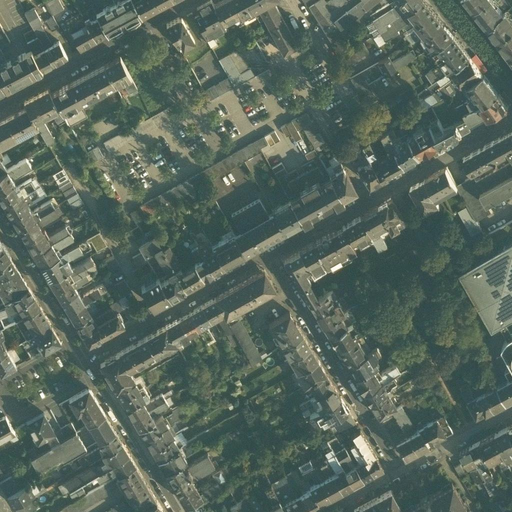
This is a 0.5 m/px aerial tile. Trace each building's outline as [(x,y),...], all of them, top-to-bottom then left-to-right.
[(112,0),(115,4),(102,11),(114,32),(142,16),(133,0),(112,0)] [(133,0),(142,16),(158,8),(154,0),(133,0)] [(197,8),(199,13),(211,34),(212,34),(225,26),(223,23),(214,5),(211,0),(197,8)] [(223,23),(235,17),(226,0),(223,0),(214,5),(223,23)] [(232,0),(226,0),(235,17),(240,14),(232,0)] [(232,0),(240,14),(244,22),(252,18),(250,13),(253,11),(247,0),(232,0)] [(264,20),(283,54),(298,46),(273,0),(247,0),(253,11),(259,22),(263,19),(264,20)] [(359,0),(327,0),(326,1),(324,0),(317,0),(309,5),(323,28),(334,20),(343,12),(359,0)] [(366,8),(362,4),(359,0),(343,12),(350,20),(365,9),(366,8)] [(373,20),(379,31),(386,27),(383,23),(404,9),(418,0),(394,0),(389,3),(383,7),(386,12),(378,16),(373,20)] [(416,24),(418,26),(426,36),(445,25),(425,0),(418,0),(404,9),(412,18),(416,23),(416,24)] [(465,0),(474,10),(486,0),(487,2),(489,0),(465,0)] [(488,28),(494,23),(505,12),(511,7),(509,4),(504,0),(497,0),(496,2),(494,0),(489,0),(487,2),(486,0),(474,10),(488,28)] [(47,8),(51,16),(63,9),(59,1),(47,8)] [(376,12),(378,16),(386,12),(383,7),(376,12)] [(38,37),(45,49),(51,45),(40,24),(42,23),(33,9),(25,13),(38,37)] [(327,36),(331,42),(340,36),(363,21),(370,16),(365,9),(350,20),(340,28),(339,28),(327,36)] [(409,21),(412,18),(404,9),(383,23),(386,27),(379,31),(385,40),(398,31),(397,28),(400,26),(409,21)] [(107,35),(114,32),(102,11),(96,14),(98,18),(98,19),(107,35)] [(81,14),(85,20),(89,18),(86,12),(81,14)] [(339,28),(340,28),(350,20),(343,12),(334,20),(339,28)] [(363,21),(366,25),(373,20),(378,16),(376,12),(370,16),(363,21)] [(488,28),(498,41),(511,30),(511,19),(505,12),(494,23),(488,28)] [(80,50),(96,41),(85,20),(81,14),(80,13),(66,21),(70,29),(68,30),(73,39),(73,38),(80,50)] [(206,37),(211,34),(199,13),(194,16),(206,37)] [(46,20),(52,31),(58,28),(52,17),(46,20)] [(89,18),(85,20),(96,41),(107,35),(98,19),(91,23),(89,19),(89,18)] [(180,43),(183,48),(194,42),(181,19),(179,18),(166,25),(178,45),(180,43)] [(323,29),(327,36),(339,28),(334,20),(323,28),(324,29),(323,29)] [(366,25),(373,34),(379,31),(373,20),(366,25)] [(403,31),(412,25),(409,21),(400,26),(403,31)] [(0,47),(9,42),(0,24),(0,47)] [(405,37),(418,26),(416,24),(403,34),(405,37)] [(428,50),(432,48),(454,35),(445,24),(445,25),(426,36),(422,38),(428,50)] [(418,26),(405,37),(411,44),(422,38),(426,36),(418,26)] [(511,30),(498,41),(509,55),(511,52),(511,30)] [(379,31),(373,34),(372,35),(378,44),(385,40),(379,31)] [(199,36),(204,45),(208,42),(203,33),(199,36)] [(206,37),(210,45),(216,42),(212,34),(211,34),(206,37)] [(426,74),(432,84),(451,70),(470,57),(454,35),(432,48),(442,63),(426,74)] [(329,42),(337,57),(348,50),(340,36),(331,42),(329,42)] [(27,43),(31,50),(33,55),(45,49),(38,37),(27,43)] [(59,41),(51,45),(45,49),(53,65),(67,57),(59,41)] [(362,41),(348,50),(337,57),(343,67),(368,52),(362,41)] [(45,49),(33,55),(42,71),(53,65),(45,49)] [(240,74),(250,69),(238,49),(228,54),(240,74)] [(31,50),(25,53),(36,74),(42,71),(33,55),(31,50)] [(413,51),(391,63),(395,69),(416,57),(413,51)] [(35,74),(36,74),(25,53),(9,62),(0,66),(0,79),(6,90),(10,88),(31,76),(31,77),(32,76),(35,74)] [(234,87),(254,76),(250,69),(240,74),(228,54),(219,60),(229,78),(234,87)] [(120,57),(104,65),(115,86),(122,82),(128,93),(137,89),(120,57)] [(386,74),(395,69),(391,63),(388,57),(378,63),(385,75),(386,74)] [(432,105),(432,106),(451,95),(464,88),(465,87),(483,74),(470,57),(451,70),(432,84),(428,87),(433,94),(417,103),(418,104),(384,125),(383,124),(378,127),(382,133),(386,130),(392,127),(432,105)] [(110,88),(115,86),(104,65),(99,68),(110,88)] [(81,104),(110,88),(99,68),(70,84),(81,104)] [(350,79),(357,91),(368,85),(369,84),(362,72),(350,79)] [(463,104),(468,112),(485,103),(499,93),(493,86),(484,74),(483,74),(465,87),(467,89),(464,91),(470,100),(463,104)] [(204,91),(210,101),(234,87),(229,78),(204,91)] [(81,104),(70,84),(51,94),(63,114),(81,104)] [(370,89),(368,85),(357,91),(363,102),(374,96),(370,89)] [(51,111),(59,125),(66,120),(63,114),(51,94),(48,89),(36,96),(46,114),(51,111)] [(507,103),(499,93),(485,103),(468,112),(463,115),(465,117),(466,119),(471,128),(505,108),(507,103)] [(24,102),(27,107),(38,126),(42,132),(41,133),(47,142),(53,139),(40,117),(46,114),(36,96),(24,102)] [(380,106),(377,101),(366,107),(370,112),(380,106)] [(87,117),(81,104),(63,114),(66,120),(70,126),(87,117)] [(463,115),(468,112),(463,104),(456,108),(460,116),(463,115)] [(171,119),(176,116),(171,106),(166,109),(171,119)] [(27,107),(5,119),(16,138),(38,126),(27,107)] [(166,122),(171,119),(166,109),(161,112),(166,122)] [(161,124),(166,122),(161,112),(156,115),(161,124)] [(301,124),(302,127),(311,122),(310,119),(306,113),(297,118),(301,124)] [(156,127),(161,124),(156,115),(151,117),(156,127)] [(150,131),(156,127),(151,117),(144,121),(150,131)] [(297,130),(302,128),(297,118),(292,121),(297,130)] [(0,157),(2,156),(0,151),(0,146),(16,138),(5,119),(0,121),(0,157)] [(457,124),(462,133),(471,128),(466,119),(465,119),(457,124)] [(431,124),(437,134),(444,131),(438,120),(431,124)] [(143,134),(150,131),(144,121),(138,124),(143,134)] [(292,121),(285,125),(291,134),(295,142),(302,139),(292,121)] [(302,127),(305,132),(316,126),(313,121),(311,122),(302,127)] [(414,127),(416,131),(425,127),(423,122),(414,127)] [(137,138),(143,134),(138,124),(131,128),(137,138)] [(421,156),(441,144),(436,135),(437,134),(431,124),(425,127),(416,131),(409,135),(421,156)] [(457,124),(444,131),(437,134),(436,135),(441,144),(462,133),(457,124)] [(286,137),(291,134),(285,125),(280,127),(286,137)] [(319,131),(316,126),(305,132),(308,138),(319,131)] [(369,132),(372,138),(374,137),(380,134),(382,133),(378,127),(369,132)] [(397,136),(392,127),(386,130),(391,139),(397,136)] [(130,141),(137,138),(131,128),(125,132),(130,141)] [(393,172),(406,165),(391,139),(386,130),(382,133),(380,134),(387,147),(386,147),(388,150),(390,149),(391,151),(389,152),(384,155),(393,172)] [(511,130),(500,137),(510,151),(511,153),(511,130)] [(274,131),(269,134),(275,143),(280,140),(274,131)] [(125,144),(130,141),(125,132),(119,135),(125,144)] [(308,138),(311,143),(322,137),(319,132),(308,138)] [(269,146),(275,143),(269,134),(264,137),(269,146)] [(119,147),(125,144),(119,135),(114,138),(119,147)] [(397,136),(391,139),(406,165),(421,156),(409,135),(403,139),(402,137),(400,136),(399,137),(398,136),(397,136)] [(252,143),(258,154),(261,152),(260,149),(267,145),(263,137),(252,143)] [(325,142),(322,137),(311,143),(314,148),(325,142)] [(491,162),(510,151),(500,137),(464,158),(472,173),(491,162)] [(114,150),(119,147),(114,138),(109,140),(114,150)] [(109,153),(114,150),(109,140),(103,143),(109,153)] [(362,144),(381,178),(393,172),(384,155),(378,158),(368,140),(362,144)] [(252,143),(238,151),(244,161),(258,154),(252,143)] [(357,166),(369,185),(381,178),(362,144),(355,148),(363,162),(357,166)] [(97,147),(92,150),(98,160),(103,157),(97,147)] [(317,154),(314,149),(305,155),(307,160),(317,154)] [(92,163),(98,160),(92,150),(87,153),(92,163)] [(238,151),(199,173),(205,184),(244,161),(238,151)] [(0,157),(4,165),(11,161),(7,154),(2,156),(0,157)] [(328,160),(331,165),(333,168),(340,164),(335,156),(328,160)] [(26,158),(7,170),(10,175),(12,174),(13,176),(14,176),(31,166),(26,158)] [(482,191),(511,174),(511,161),(477,181),(482,191)] [(275,173),(284,168),(281,163),(272,168),(275,173)] [(336,174),(330,177),(332,181),(343,200),(357,192),(340,164),(333,168),(336,174)] [(336,174),(333,168),(331,165),(325,168),(330,177),(336,174)] [(317,166),(287,183),(294,195),(299,191),(302,198),(292,204),(303,223),(343,200),(332,181),(322,187),(318,181),(324,178),(317,166)] [(278,178),(287,173),(284,168),(275,173),(278,178)] [(446,168),(425,180),(435,198),(456,186),(446,168)] [(14,182),(10,175),(7,170),(0,174),(0,190),(13,182),(14,182)] [(53,176),(59,186),(69,180),(67,177),(63,170),(53,176)] [(199,173),(176,187),(182,197),(205,184),(199,173)] [(481,192),(487,204),(511,190),(511,174),(482,191),(481,192),(480,192),(481,192)] [(468,206),(476,221),(492,212),(487,204),(481,192),(480,192),(481,192),(482,191),(477,181),(476,181),(473,175),(456,185),(456,186),(468,206)] [(0,198),(4,205),(4,204),(35,186),(31,178),(16,187),(13,182),(0,190),(0,198)] [(439,204),(435,198),(425,180),(410,188),(424,212),(439,204)] [(60,188),(66,198),(76,192),(70,181),(60,188)] [(35,186),(39,193),(41,192),(43,190),(39,183),(35,186)] [(11,217),(11,216),(28,206),(26,201),(39,193),(35,186),(4,204),(7,209),(6,209),(11,217)] [(176,187),(166,193),(171,202),(172,203),(182,197),(176,187)] [(44,197),(41,192),(39,193),(26,201),(28,206),(44,197)] [(165,192),(153,198),(159,209),(171,202),(166,193),(165,192)] [(67,199),(73,210),(83,204),(77,193),(67,199)] [(154,211),(159,208),(153,199),(149,202),(154,211)] [(231,215),(241,232),(252,252),(259,247),(285,233),(274,213),(269,216),(259,199),(231,215)] [(390,230),(391,231),(405,223),(391,199),(381,204),(377,207),(390,230)] [(34,210),(32,211),(35,218),(55,206),(50,200),(34,209),(34,210)] [(278,211),(274,213),(285,233),(303,223),(292,204),(290,201),(276,209),(278,211)] [(149,214),(154,211),(149,202),(144,205),(149,214)] [(145,217),(149,214),(144,205),(139,208),(145,217)] [(19,228),(35,218),(32,211),(28,206),(11,216),(19,228)] [(55,206),(35,218),(38,222),(40,221),(41,223),(58,213),(55,206)] [(476,221),(468,206),(458,212),(471,236),(481,230),(476,221)] [(384,234),(390,230),(377,207),(360,216),(370,233),(375,230),(377,229),(379,232),(381,236),(384,234)] [(133,211),(139,222),(144,218),(138,208),(133,211)] [(136,223),(139,222),(133,211),(130,213),(136,223)] [(419,215),(424,225),(430,222),(424,212),(419,215)] [(343,226),(352,244),(356,242),(358,241),(363,238),(370,234),(370,233),(360,216),(343,226)] [(43,230),(38,222),(35,218),(19,228),(26,240),(43,230)] [(25,240),(33,253),(69,231),(65,224),(48,234),(45,228),(43,230),(26,240),(25,240)] [(343,226),(314,243),(327,266),(356,250),(352,244),(343,226)] [(119,236),(125,246),(136,240),(130,230),(119,236)] [(376,232),(375,230),(370,233),(370,234),(372,237),(378,248),(386,244),(381,236),(379,232),(378,232),(376,232)] [(33,253),(40,265),(59,254),(55,248),(73,238),(69,231),(33,253)] [(99,232),(86,239),(88,243),(91,242),(97,252),(107,246),(99,232)] [(246,255),(252,252),(241,232),(235,236),(246,255)] [(137,241),(139,246),(149,240),(146,236),(137,241)] [(213,248),(214,250),(224,267),(246,255),(235,236),(228,239),(227,237),(218,242),(219,244),(213,248)] [(151,253),(155,251),(161,247),(157,241),(158,240),(155,237),(149,240),(139,246),(143,251),(146,257),(151,253)] [(161,247),(162,248),(168,245),(163,237),(158,240),(157,241),(161,247)] [(40,265),(49,279),(68,268),(64,261),(68,259),(72,256),(73,258),(80,254),(79,253),(91,247),(88,243),(86,239),(59,254),(40,265)] [(203,242),(197,246),(214,273),(224,267),(214,250),(209,252),(203,242)] [(492,330),(501,325),(506,322),(511,318),(511,242),(459,273),(492,330)] [(0,263),(10,258),(1,243),(0,243),(0,263)] [(312,274),(327,266),(314,243),(299,251),(308,267),(310,271),(312,274)] [(181,266),(168,245),(162,248),(175,270),(180,266),(181,266)] [(200,260),(193,265),(202,280),(214,273),(197,246),(191,250),(197,260),(199,258),(200,260)] [(162,248),(161,247),(155,251),(168,273),(169,273),(171,272),(172,275),(176,272),(175,270),(162,248)] [(132,258),(138,268),(149,262),(146,257),(143,251),(132,258)] [(284,260),(309,302),(318,297),(308,280),(308,278),(309,277),(306,273),(304,270),(308,267),(299,251),(284,260)] [(149,262),(149,263),(155,260),(151,253),(146,257),(149,262)] [(90,256),(84,259),(89,268),(95,265),(90,256)] [(104,261),(109,272),(119,266),(113,256),(104,261)] [(0,263),(0,278),(16,268),(10,258),(0,263)] [(49,279),(55,289),(85,271),(88,269),(89,268),(84,259),(72,266),(68,268),(49,279)] [(72,266),(68,259),(64,261),(68,268),(72,266)] [(183,270),(177,274),(186,289),(202,280),(193,265),(183,270)] [(8,300),(13,298),(28,288),(16,268),(0,278),(0,286),(0,294),(1,296),(5,294),(8,300)] [(223,313),(226,318),(238,311),(276,289),(264,270),(215,298),(223,313)] [(55,289),(62,300),(77,291),(74,286),(73,284),(75,283),(76,284),(77,285),(88,278),(85,271),(55,289)] [(170,276),(165,279),(175,296),(186,289),(177,274),(176,272),(172,275),(170,276)] [(154,307),(170,298),(160,281),(158,276),(141,286),(154,307)] [(170,298),(175,296),(165,279),(160,281),(170,298)] [(113,286),(120,297),(130,291),(124,280),(113,286)] [(98,288),(101,293),(106,290),(103,285),(98,288)] [(62,300),(69,312),(84,303),(87,301),(101,293),(98,288),(97,287),(83,295),(83,296),(84,297),(82,298),(77,291),(62,300)] [(34,298),(28,288),(13,298),(16,304),(19,308),(34,298)] [(309,302),(316,314),(335,303),(332,297),(335,296),(331,290),(318,297),(309,302)] [(125,296),(118,300),(123,309),(130,305),(125,296)] [(13,298),(8,300),(8,301),(10,304),(5,306),(6,308),(6,309),(13,305),(16,304),(13,298)] [(19,315),(21,319),(24,317),(40,308),(34,298),(19,308),(22,313),(19,315)] [(215,298),(202,306),(211,320),(219,315),(223,313),(215,298)] [(109,304),(111,308),(112,309),(117,306),(120,310),(122,309),(123,309),(118,300),(117,299),(109,304)] [(316,314),(323,325),(342,314),(344,313),(338,301),(335,303),(316,314)] [(91,314),(86,307),(84,303),(69,312),(75,322),(91,314)] [(122,309),(130,321),(139,316),(132,303),(130,305),(123,309),(122,309)] [(0,318),(1,318),(3,318),(19,308),(16,304),(13,305),(6,309),(6,308),(0,309),(0,318)] [(190,312),(199,328),(204,325),(211,321),(211,320),(202,306),(190,312)] [(24,317),(30,327),(46,317),(40,308),(24,317)] [(111,308),(93,318),(97,324),(115,314),(112,309),(111,308)] [(240,343),(252,364),(261,359),(258,353),(249,337),(239,319),(242,317),(238,311),(226,318),(233,331),(240,343)] [(117,312),(115,314),(97,324),(82,333),(88,343),(90,343),(124,324),(117,312)] [(187,336),(195,331),(199,329),(199,328),(190,312),(178,319),(187,336)] [(226,318),(223,313),(219,315),(220,318),(219,318),(219,320),(227,335),(233,331),(226,318)] [(270,324),(283,345),(302,334),(289,313),(270,324)] [(82,333),(97,324),(93,318),(91,314),(75,322),(82,333)] [(323,325),(330,337),(351,324),(347,316),(344,317),(342,314),(323,325)] [(24,317),(21,319),(15,322),(26,341),(27,340),(35,336),(30,327),(24,317)] [(46,317),(30,327),(35,336),(51,327),(46,317)] [(165,326),(175,343),(179,340),(187,336),(178,319),(165,326)] [(511,332),(506,322),(501,325),(502,326),(509,338),(505,343),(502,348),(511,365),(511,366),(506,370),(510,378),(511,382),(511,332)] [(330,337),(337,349),(357,337),(354,332),(357,331),(352,323),(351,324),(330,337)] [(205,326),(204,325),(199,328),(199,329),(206,339),(212,336),(208,328),(206,326),(205,326)] [(173,346),(176,344),(175,343),(165,326),(146,337),(156,356),(166,350),(166,351),(174,347),(173,346)] [(38,346),(42,353),(58,344),(59,340),(51,327),(35,336),(40,344),(37,345),(38,346)] [(206,339),(199,329),(195,331),(196,333),(195,334),(195,335),(203,349),(209,345),(206,339)] [(233,331),(227,335),(234,347),(240,343),(233,331)] [(289,359),(290,358),(310,347),(302,334),(283,345),(282,346),(289,359)] [(337,349),(347,366),(366,354),(361,346),(365,343),(361,335),(357,337),(337,349)] [(35,336),(27,340),(32,349),(38,346),(37,345),(40,344),(35,336)] [(191,342),(187,336),(179,340),(183,347),(191,342)] [(215,341),(212,336),(206,339),(209,345),(215,341)] [(137,367),(156,356),(146,337),(100,363),(116,391),(132,382),(135,380),(131,373),(130,373),(129,372),(129,369),(136,365),(137,367)] [(27,352),(32,349),(27,340),(26,341),(22,343),(27,352)] [(366,342),(365,343),(361,346),(366,354),(372,351),(366,342)] [(16,347),(21,356),(27,353),(27,352),(22,343),(16,347)] [(290,358),(297,372),(318,360),(313,352),(310,347),(290,358)] [(7,352),(13,363),(20,359),(14,348),(7,352)] [(347,366),(355,378),(373,368),(376,365),(377,365),(374,360),(375,355),(379,352),(377,348),(372,351),(366,354),(347,366)] [(258,353),(261,359),(262,359),(268,355),(264,349),(258,353)] [(13,363),(7,352),(0,355),(0,374),(1,376),(16,368),(13,363)] [(395,364),(399,370),(412,363),(408,356),(395,364)] [(299,378),(304,386),(326,374),(318,360),(297,372),(300,377),(299,378)] [(242,361),(237,364),(241,370),(245,368),(242,361)] [(379,375),(378,376),(381,381),(392,375),(399,370),(395,364),(395,363),(381,372),(380,372),(379,375)] [(380,372),(381,372),(376,365),(373,368),(375,371),(378,376),(379,375),(380,372)] [(355,378),(357,382),(375,371),(373,368),(355,378)] [(381,382),(381,381),(378,376),(375,371),(357,382),(363,392),(381,382)] [(312,389),(316,396),(333,386),(326,374),(304,386),(306,389),(307,388),(309,391),(312,389)] [(381,381),(381,382),(386,389),(390,387),(391,384),(393,383),(396,381),(392,375),(381,381)] [(506,402),(511,398),(511,382),(510,378),(497,385),(506,402)] [(116,391),(126,407),(141,398),(149,394),(143,384),(138,386),(135,380),(132,382),(116,391)] [(363,392),(371,405),(388,394),(386,389),(381,382),(363,392)] [(460,386),(468,401),(474,397),(472,393),(473,391),(467,382),(460,386)] [(397,389),(393,383),(391,384),(390,387),(386,389),(388,394),(391,393),(397,389)] [(497,385),(492,388),(486,391),(495,408),(506,402),(497,385)] [(313,406),(316,412),(340,398),(333,386),(316,396),(311,399),(314,405),(313,406)] [(81,412),(88,425),(105,415),(90,391),(89,392),(87,391),(86,390),(69,400),(78,414),(81,412)] [(468,401),(477,418),(492,410),(495,408),(486,391),(474,397),(468,401)] [(177,393),(170,397),(173,402),(180,398),(177,393)] [(379,418),(391,410),(396,407),(393,401),(395,400),(391,393),(388,394),(371,405),(379,418)] [(144,404),(148,409),(166,399),(163,394),(144,404)] [(126,407),(133,418),(148,409),(144,404),(141,398),(126,407)] [(347,410),(340,398),(316,412),(310,415),(314,423),(321,419),(321,415),(323,414),(326,414),(329,420),(330,420),(348,410),(347,410)] [(169,405),(166,399),(148,409),(151,414),(169,405)] [(417,451),(429,444),(419,429),(414,432),(409,424),(411,424),(411,422),(400,405),(396,407),(391,410),(395,416),(404,430),(407,436),(417,451)] [(173,414),(164,419),(167,425),(185,415),(179,406),(171,410),(173,414)] [(133,418),(139,428),(154,420),(151,414),(148,409),(133,418)] [(338,431),(338,432),(356,424),(348,410),(330,420),(338,431)] [(44,440),(46,439),(55,433),(54,433),(43,414),(27,423),(35,438),(38,443),(44,440)] [(321,419),(323,423),(325,422),(329,420),(326,414),(323,414),(321,415),(321,419)] [(95,437),(96,437),(112,427),(105,415),(88,425),(93,432),(92,433),(95,437)] [(436,419),(445,435),(452,431),(443,415),(436,419)] [(145,438),(167,425),(164,419),(162,416),(154,420),(139,428),(145,438)] [(258,429),(262,427),(257,416),(252,419),(258,429)] [(382,423),(391,438),(404,430),(395,416),(382,423)] [(0,441),(8,437),(15,434),(6,417),(0,420),(0,441)] [(418,428),(419,429),(429,444),(445,435),(436,419),(422,426),(418,428)] [(333,434),(338,431),(330,420),(329,420),(325,422),(333,434)] [(71,423),(60,430),(65,439),(76,432),(71,423)] [(151,449),(152,450),(168,441),(172,436),(174,436),(167,425),(145,438),(151,449)] [(511,434),(508,426),(495,434),(508,457),(507,458),(511,466),(511,434)] [(115,432),(112,427),(96,437),(99,442),(115,432)] [(261,434),(265,441),(269,438),(262,427),(258,429),(261,434)] [(60,442),(65,439),(60,430),(54,433),(55,433),(60,442)] [(358,445),(356,446),(373,474),(383,469),(359,430),(352,434),(353,435),(358,445)] [(396,442),(407,436),(404,430),(391,438),(394,443),(396,442)] [(181,431),(174,436),(172,436),(176,443),(179,441),(182,445),(188,442),(181,431)] [(30,460),(38,473),(61,459),(64,463),(86,450),(76,432),(65,439),(60,442),(30,460)] [(99,442),(102,447),(105,453),(106,453),(122,443),(115,432),(99,442)] [(60,442),(55,433),(46,439),(51,448),(60,442)] [(8,437),(12,443),(18,439),(15,434),(8,437)] [(265,441),(261,434),(254,438),(258,446),(265,442),(265,441)] [(501,461),(507,458),(508,457),(495,434),(480,442),(487,457),(490,461),(499,457),(501,461)] [(329,443),(340,462),(349,456),(337,435),(327,440),(329,443)] [(152,450),(158,460),(179,448),(182,445),(179,441),(176,443),(172,436),(168,441),(152,450)] [(396,442),(405,457),(417,451),(407,436),(396,442)] [(0,449),(12,443),(8,437),(0,441),(0,449)] [(482,460),(487,457),(480,442),(470,447),(478,462),(482,460)] [(106,460),(96,466),(100,472),(113,464),(129,455),(122,443),(106,453),(105,453),(102,454),(106,460)] [(322,447),(324,450),(331,462),(336,470),(338,469),(339,471),(344,469),(340,462),(329,443),(322,447)] [(360,462),(355,465),(363,480),(373,474),(356,446),(352,448),(360,462)] [(102,454),(105,453),(102,447),(100,448),(99,448),(79,460),(83,466),(102,454)] [(476,463),(478,462),(470,447),(460,453),(466,464),(468,467),(476,463)] [(37,455),(33,448),(26,452),(31,459),(37,455)] [(158,460),(166,473),(182,463),(186,460),(185,459),(179,448),(158,460)] [(321,455),(326,464),(331,462),(324,450),(320,453),(321,455)] [(186,468),(192,479),(214,466),(207,454),(187,465),(187,467),(186,468)] [(129,455),(113,464),(116,469),(120,475),(135,465),(129,455)] [(311,463),(313,466),(330,498),(342,491),(332,475),(326,479),(324,476),(326,475),(324,471),(329,468),(326,464),(321,455),(316,458),(317,460),(311,463)] [(344,469),(345,471),(355,465),(349,456),(340,462),(344,469)] [(492,465),(490,461),(487,457),(482,460),(486,467),(487,466),(487,467),(492,465)] [(298,466),(301,472),(313,466),(311,463),(310,460),(298,466)] [(476,463),(478,466),(484,479),(486,483),(491,492),(498,489),(487,467),(487,466),(486,467),(482,460),(478,462),(476,463)] [(336,470),(331,462),(326,464),(329,468),(332,475),(339,471),(338,469),(336,470)] [(166,473),(169,478),(175,474),(175,475),(186,468),(182,463),(166,473)] [(468,467),(470,471),(478,466),(476,463),(468,467)] [(98,479),(116,469),(113,464),(100,472),(96,475),(98,479)] [(460,464),(454,467),(460,477),(466,474),(460,464)] [(96,475),(100,472),(96,466),(95,465),(65,483),(69,491),(74,488),(80,484),(96,475)] [(118,476),(126,488),(143,478),(135,465),(120,475),(118,476)] [(363,480),(355,465),(345,471),(353,485),(363,480)] [(310,487),(311,489),(319,504),(330,498),(313,466),(301,472),(305,480),(311,477),(314,482),(316,481),(317,483),(310,487)] [(477,483),(484,479),(478,466),(470,471),(477,483)] [(172,483),(178,494),(195,484),(192,479),(186,468),(175,475),(175,474),(169,478),(172,483)] [(345,471),(344,469),(339,471),(332,475),(342,491),(353,485),(345,471)] [(212,474),(216,481),(217,481),(221,488),(226,485),(222,479),(224,476),(220,470),(217,471),(212,474)] [(284,475),(285,477),(304,511),(319,504),(311,489),(302,494),(290,472),(284,475)] [(0,483),(0,487),(7,498),(19,490),(11,477),(0,483)] [(285,477),(271,485),(285,511),(303,511),(304,511),(285,477)] [(146,484),(143,478),(126,488),(129,494),(139,489),(146,484)] [(113,479),(108,482),(114,491),(118,489),(113,479)] [(477,483),(480,487),(486,483),(484,479),(477,483)] [(214,491),(221,488),(217,481),(216,481),(201,488),(201,490),(199,491),(195,484),(178,494),(185,505),(198,499),(214,491)] [(28,485),(34,496),(40,493),(33,482),(28,485)] [(109,494),(114,491),(108,482),(104,485),(109,494)] [(67,492),(69,491),(65,483),(58,488),(62,495),(67,492)] [(469,511),(468,509),(467,510),(452,483),(430,495),(427,497),(420,501),(421,501),(401,511),(399,511),(398,509),(400,508),(391,490),(376,498),(383,511),(469,511)] [(80,484),(74,488),(79,496),(85,493),(80,484)] [(146,484),(139,489),(142,494),(149,489),(146,484)] [(274,507),(268,510),(268,511),(285,511),(271,485),(271,484),(264,488),(274,507)] [(30,498),(34,496),(28,485),(19,490),(7,498),(14,508),(24,502),(30,498)] [(93,504),(109,494),(104,485),(88,494),(93,504)] [(72,500),(79,496),(74,488),(69,491),(67,492),(72,500)] [(157,501),(149,489),(142,494),(139,489),(129,494),(127,496),(129,501),(132,499),(139,510),(157,501)] [(76,511),(79,511),(93,504),(88,494),(72,504),(76,511)] [(248,499),(254,511),(268,511),(268,510),(264,511),(260,511),(262,511),(254,495),(248,499)] [(24,502),(31,511),(33,511),(36,510),(30,498),(24,502)] [(355,511),(383,511),(376,498),(355,510),(355,511)] [(185,505),(189,511),(202,505),(198,499),(185,505)] [(248,511),(242,499),(236,503),(241,511),(248,511)] [(137,511),(163,511),(157,501),(139,510),(137,511)] [(496,501),(489,505),(493,511),(501,511),(502,511),(496,501)] [(14,508),(16,511),(31,511),(24,502),(14,508)] [(116,506),(119,511),(130,511),(124,502),(116,506)] [(241,511),(236,503),(230,506),(232,511),(241,511)]
